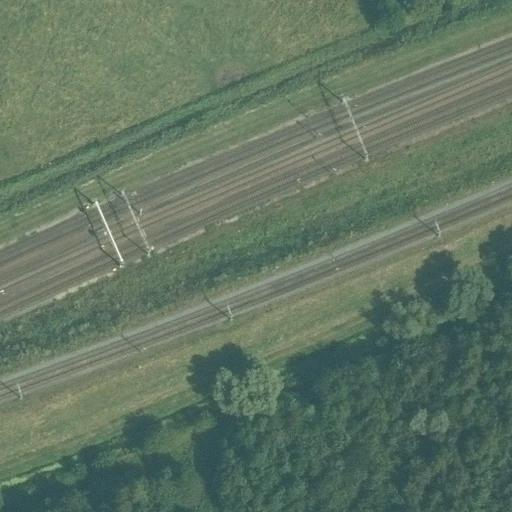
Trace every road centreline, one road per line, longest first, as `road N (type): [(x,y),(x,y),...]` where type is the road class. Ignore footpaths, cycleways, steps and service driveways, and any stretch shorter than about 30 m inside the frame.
road 1 (track): [(511,249),(0,470)]
road 2 (track): [(511,22),(0,236)]
